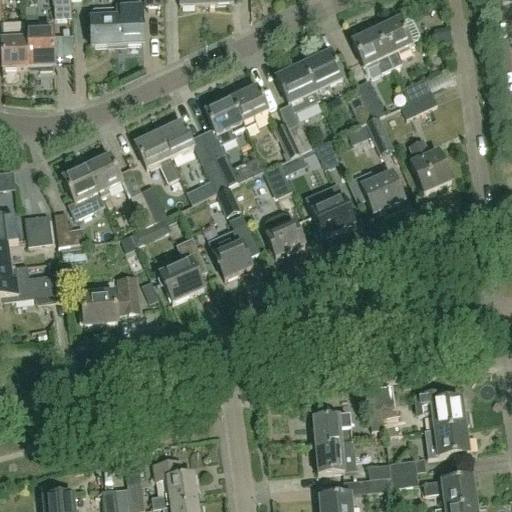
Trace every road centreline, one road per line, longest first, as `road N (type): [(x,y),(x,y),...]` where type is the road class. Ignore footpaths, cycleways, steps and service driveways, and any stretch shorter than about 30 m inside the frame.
road 1 (residential): [(0,122),(76,124),(338,0)]
road 2 (residential): [(498,316),(453,0)]
road 3 (residential): [(227,353),(498,316)]
road 4 (residential): [(0,411),(227,353)]
road 5 (residential): [(248,511),(227,353)]
